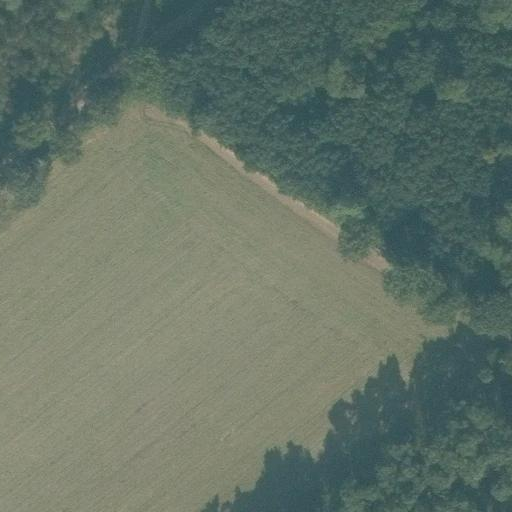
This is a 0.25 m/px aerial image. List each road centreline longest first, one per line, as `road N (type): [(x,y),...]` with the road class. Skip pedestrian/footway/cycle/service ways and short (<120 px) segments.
road 1 (track): [(135,72),(266,185),(462,321),(511,344)]
road 2 (track): [(135,72),(0,182)]
